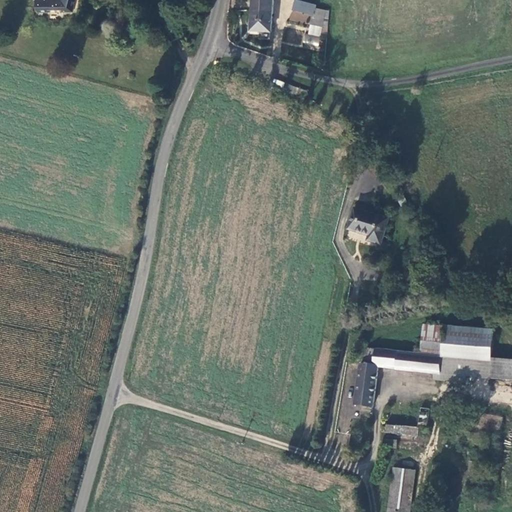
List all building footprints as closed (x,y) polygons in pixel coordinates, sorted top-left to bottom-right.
[(33,0),(33,10),(68,10),(69,0),(33,0)] [(267,26),(269,0),(250,0),(249,25),(267,26)] [(322,8),(313,5),(310,20),(320,22),(322,8)] [(382,238),(391,211),(355,199),(348,221),(368,227),(366,233),(382,238)] [(424,320),(421,350),(441,353),(444,322),(424,320)] [(490,325),(444,322),(441,353),(473,356),(473,352),(488,354),(490,325)] [(441,353),(421,350),(366,344),(364,358),(359,361),(353,399),(368,401),(372,401),(377,362),(439,369),(441,353)] [(465,379),(466,372),(511,375),(511,355),(488,354),(473,352),(473,356),(441,353),(439,369),(440,377),(465,379)] [(416,423),(419,403),(388,398),(385,418),(416,423)] [(428,404),(419,403),(416,423),(425,424),(428,404)] [(474,408),(464,406),(460,425),(470,427),(474,408)] [(479,425),(499,431),(502,418),(482,413),(479,425)] [(415,431),(416,423),(385,418),(384,426),(415,431)] [(477,439),(476,447),(493,448),(494,441),(488,440),(483,435),(477,439)] [(465,458),(463,483),(472,484),(474,458),(465,458)] [(408,511),(411,465),(389,464),(384,511),(408,511)]
